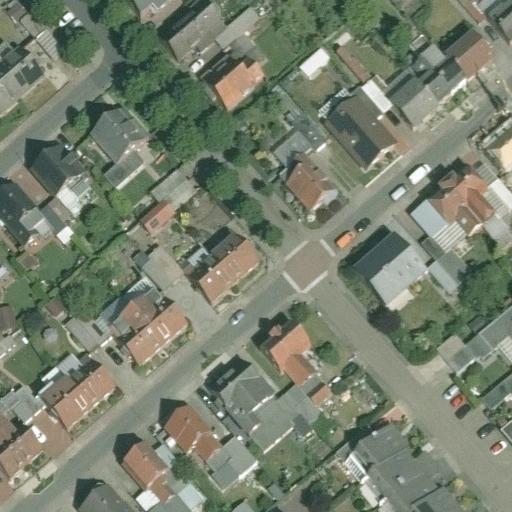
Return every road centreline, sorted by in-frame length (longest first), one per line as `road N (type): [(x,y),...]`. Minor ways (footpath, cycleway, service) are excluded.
road 1 (residential): [(309,265),(26,511)]
road 2 (residential): [(309,265),(503,490)]
road 3 (residential): [(126,56),(309,265)]
road 4 (residential): [(511,81),(309,265)]
road 5 (residential): [(0,166),(126,56)]
